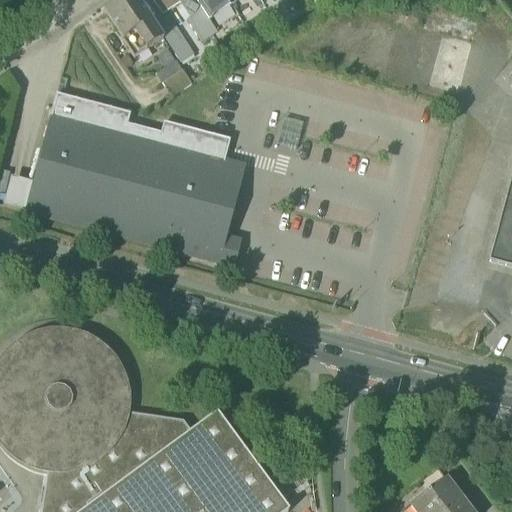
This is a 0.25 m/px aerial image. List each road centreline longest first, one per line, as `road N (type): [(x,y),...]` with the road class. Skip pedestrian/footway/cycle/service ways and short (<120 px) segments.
road 1 (secondary): [(358,354),(0,258)]
road 2 (secondary): [(511,397),(358,354)]
road 3 (residential): [(358,354),(343,463),(345,511)]
